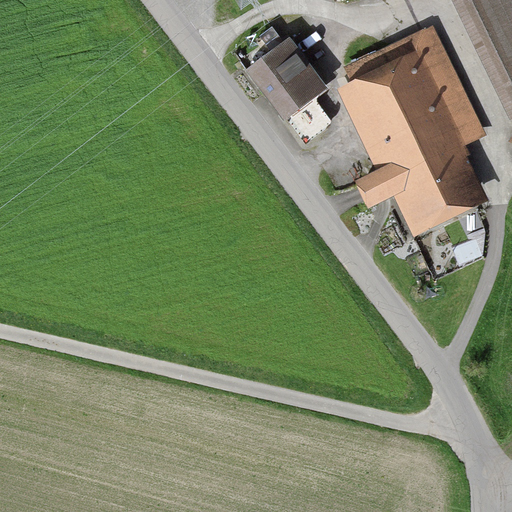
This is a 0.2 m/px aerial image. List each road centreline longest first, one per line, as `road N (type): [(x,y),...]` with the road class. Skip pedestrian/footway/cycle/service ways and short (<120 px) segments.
road 1 (unclassified): [(155,0),(443,372),(496,486)]
road 2 (track): [(0,328),(476,434)]
